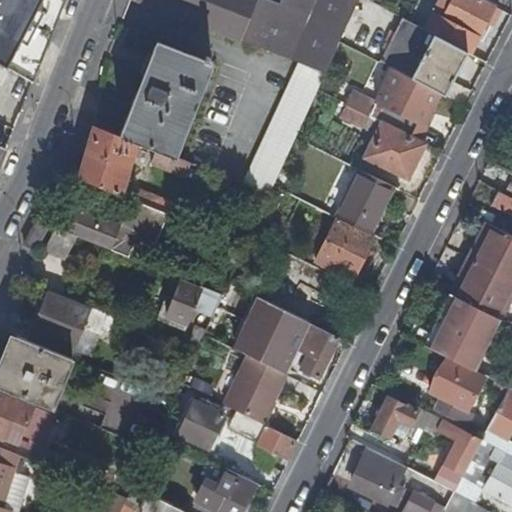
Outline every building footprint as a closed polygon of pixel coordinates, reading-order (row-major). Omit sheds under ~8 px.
[(0,0),(0,57),(25,68),(55,0),(0,0)] [(280,0),(278,5),(265,0),(139,0),(299,63),(325,74),(339,43),(358,0),(280,0)] [(430,12),(442,18),(449,1),(446,0),(434,0),(429,12),(430,12)] [(492,5),(481,0),(450,0),(449,1),(442,18),(478,35),(492,5)] [(442,18),(430,12),(423,27),(471,49),(478,35),(442,18)] [(404,20),(381,64),(393,71),(440,94),(442,95),(445,97),(468,53),(404,20)] [(138,92),(120,136),(136,142),(155,150),(174,157),(211,64),(157,42),(145,75),(147,76),(140,92),(138,92)] [(299,63),(243,184),(268,194),(272,184),(294,137),(311,102),(317,90),(325,74),(299,63)] [(440,94),(393,71),(376,104),(352,92),(345,104),(374,119),(381,123),(408,137),(416,121),(424,125),(430,114),(440,94)] [(354,87),(325,74),(317,90),(345,104),(352,92),(354,87)] [(369,131),(374,119),(345,104),(317,90),(311,102),(369,131)] [(416,121),(408,137),(424,145),(436,117),(430,114),(424,125),(416,121)] [(406,179),(424,145),(408,137),(381,123),(364,158),(406,179)] [(123,189),(136,142),(120,136),(94,126),(78,178),(130,199),(168,214),(184,221),(188,211),(132,188),(131,192),(123,189)] [(185,178),(190,163),(174,157),(155,150),(150,164),(185,178)] [(375,220),(392,187),(360,170),(344,204),(340,202),(333,215),(338,218),(364,231),(371,218),(375,220)] [(511,181),(493,172),(487,184),(498,191),(511,198),(511,197),(511,181)] [(511,214),(511,197),(511,198),(498,191),(491,204),(511,214)] [(72,206),(64,231),(75,236),(128,257),(132,246),(152,254),(168,214),(130,199),(119,225),(72,206)] [(352,279),(373,236),(364,231),(338,218),(316,260),(352,279)] [(500,319),(511,295),(511,234),(489,223),(452,294),(456,296),(500,319)] [(64,231),(62,231),(56,228),(43,251),(53,255),(63,259),(75,236),(64,231)] [(233,263),(241,244),(216,234),(208,252),(233,263)] [(270,280),(325,307),(338,280),(283,253),(270,280)] [(198,272),(193,284),(200,287),(221,295),(226,283),(198,272)] [(213,336),(236,286),(227,281),(226,283),(221,295),(208,323),(205,330),(204,332),(213,336)] [(180,283),(172,303),(166,317),(185,325),(189,315),(208,323),(221,295),(200,287),(199,291),(180,283)] [(112,316),(48,292),(32,334),(73,350),(90,356),(99,333),(100,333),(101,330),(106,332),(112,316)] [(422,344),(429,347),(456,296),(452,294),(448,293),(422,344)] [(500,319),(456,296),(429,347),(447,357),(474,370),(500,319)] [(299,299),(292,314),(295,316),(308,323),(319,328),(327,313),(299,299)] [(182,331),(185,325),(166,317),(172,303),(165,300),(157,321),(182,331)] [(290,325),(304,332),(308,323),(295,316),(290,325)] [(308,323),(304,332),(295,350),(297,351),(290,365),(300,370),(299,371),(317,380),(339,338),(319,328),(308,323)] [(194,326),(186,345),(196,349),(203,333),(204,332),(205,330),(194,326)] [(73,350),(32,334),(29,342),(72,358),(87,365),(90,356),(73,350)] [(0,388),(52,409),(72,358),(29,342),(16,336),(0,376),(0,388)] [(251,337),(244,352),(268,364),(275,349),(251,337)] [(511,349),(504,364),(495,381),(510,388),(511,384),(511,349)] [(263,425),(287,375),(247,356),(225,405),(236,411),(263,425)] [(467,411),(486,376),(474,370),(447,357),(430,392),(440,397),(435,407),(447,413),(469,425),(474,414),(467,411)] [(104,417),(99,429),(135,442),(147,447),(149,448),(157,433),(173,398),(162,394),(97,369),(82,408),(104,417)] [(180,384),(169,379),(162,394),(173,398),(180,384)] [(489,390),(505,398),(510,388),(495,381),(489,390)] [(511,389),(510,388),(505,398),(483,440),(511,456),(511,442),(507,440),(511,429),(511,389)] [(33,408),(0,394),(0,437),(17,444),(23,431),(22,430),(33,408)] [(395,427),(407,433),(420,439),(428,423),(439,428),(437,432),(457,442),(436,482),(455,492),(483,440),(420,408),(418,411),(388,396),(370,429),(389,438),(392,432),(395,427)] [(194,400),(178,434),(207,448),(223,414),(194,400)] [(227,428),(289,459),(297,442),(263,425),(236,411),(227,428)] [(395,427),(392,432),(404,439),(407,433),(395,427)] [(158,454),(166,438),(157,433),(149,448),(149,450),(158,454)] [(510,505),(511,502),(511,456),(483,440),(455,492),(476,503),(483,490),(510,505)] [(143,457),(147,447),(135,442),(131,452),(143,457)] [(11,472),(17,455),(0,447),(0,507),(11,511),(15,511),(26,477),(11,472)] [(395,488),(406,466),(370,447),(352,481),(371,490),(369,494),(387,504),(388,502),(395,488)] [(46,450),(41,464),(68,475),(74,461),(46,450)] [(212,511),(240,511),(255,483),(226,468),(217,485),(207,480),(195,503),(212,511)] [(125,475),(116,495),(126,499),(132,486),(135,479),(125,475)] [(135,479),(132,486),(141,491),(146,481),(136,477),(135,479)] [(184,511),(148,494),(141,491),(132,486),(126,499),(119,511),(131,511),(133,509),(135,510),(138,504),(142,506),(139,511),(184,511)] [(395,488),(388,502),(394,505),(401,491),(395,488)] [(414,492),(403,511),(444,511),(446,509),(414,492)] [(491,511),(476,503),(455,492),(446,509),(444,511),(491,511)] [(116,495),(112,493),(104,511),(119,511),(126,499),(116,495)]
